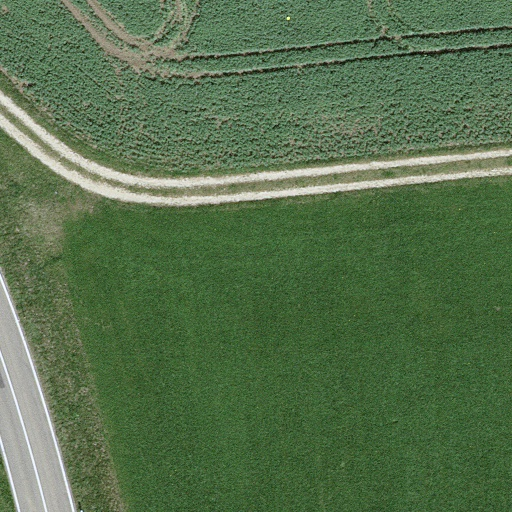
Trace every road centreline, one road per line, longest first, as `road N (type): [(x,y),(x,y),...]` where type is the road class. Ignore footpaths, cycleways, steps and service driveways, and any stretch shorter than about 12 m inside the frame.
road 1 (track): [(511,156),(186,188),(98,182),(0,105)]
road 2 (tertiary): [(45,511),(0,343)]
